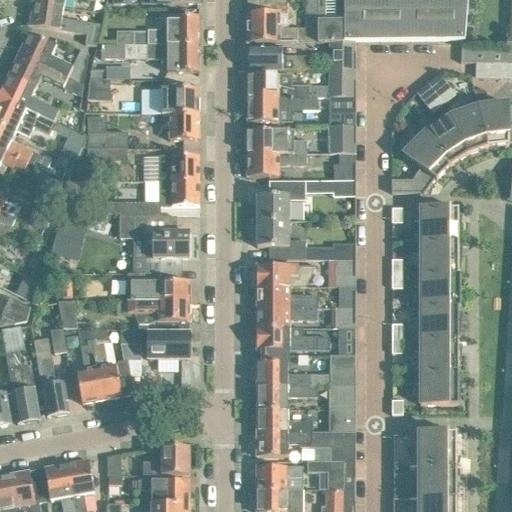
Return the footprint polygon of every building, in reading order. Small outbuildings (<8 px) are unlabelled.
[(82,0),(101,3),(101,0),(34,0),(33,5),(64,9),(65,0),(82,0)] [(466,43),(468,11),(468,0),(318,0),(318,31),(318,46),(329,46),(344,46),(344,44),(356,44),(466,43)] [(287,1),(268,1),(248,1),(248,46),(318,46),(318,31),(280,31),(280,16),(287,16),(287,1)] [(62,22),(63,21),(64,9),(33,5),(30,28),(50,31),(87,38),(86,47),(97,49),(100,30),(85,27),(85,26),(62,22)] [(199,46),(199,19),(179,19),(175,18),(175,23),(167,23),(160,32),(147,32),(147,33),(147,46),(167,47),(175,46),(199,46)] [(147,46),(147,33),(134,33),(134,46),(147,46)] [(56,49),(47,44),(29,35),(19,57),(68,80),(73,70),(51,60),(56,49)] [(511,65),(511,39),(506,39),(506,52),(462,50),(462,64),(476,65),(509,66),(511,65)] [(356,72),(356,44),(344,44),(344,46),(329,46),(329,72),(356,72)] [(147,61),(147,48),(147,46),(134,46),(134,48),(125,48),(125,61),(147,61)] [(199,75),(199,46),(175,46),(167,47),(167,75),(179,75),(199,75)] [(310,73),(310,58),(282,58),(282,49),(249,50),(249,53),(248,55),(248,59),(249,61),(250,72),(269,72),(310,73)] [(81,53),(73,70),(68,80),(84,89),(85,82),(88,56),(81,53)] [(68,80),(19,57),(9,78),(36,91),(41,80),(63,90),(68,80)] [(509,81),(509,66),(476,65),(476,80),(509,81)] [(105,83),(105,72),(92,71),(90,82),(97,83),(105,83)] [(355,101),(356,72),(329,72),(329,100),(355,101)] [(293,77),(278,77),(248,77),(248,101),(301,101),(301,102),(310,102),(310,88),(293,88),(293,77)] [(455,97),(440,77),(428,86),(444,106),(455,97)] [(0,95),(0,100),(55,126),(60,115),(31,101),(36,91),(9,78),(0,95)] [(120,83),(105,83),(97,83),(90,82),(88,103),(121,103),(120,83)] [(444,106),(428,86),(417,95),(433,115),(444,106)] [(199,116),(199,91),(163,91),(162,116),(165,116),(199,116)] [(55,126),(0,100),(0,125),(16,133),(28,139),(34,128),(43,133),(50,136),(52,132),(55,126)] [(511,144),(511,127),(509,127),(509,105),(489,108),(487,100),(477,102),(489,149),(509,147),(509,145),(511,144)] [(318,114),(318,102),(310,102),(301,102),(301,101),(248,101),(248,125),(278,125),(278,114),(318,114)] [(489,149),(477,102),(467,105),(468,113),(451,119),(469,156),(489,149)] [(199,143),(199,116),(165,116),(165,130),(170,130),(170,143),(199,143)] [(329,128),(329,129),(343,129),(343,116),(330,116),(330,128),(329,128)] [(469,156),(451,119),(435,129),(429,123),(421,129),(451,168),(469,156)] [(128,134),(107,135),(106,120),(88,120),(88,135),(88,150),(128,150),(128,134)] [(16,133),(0,125),(0,151),(27,165),(46,174),(51,164),(11,145),(16,133)] [(86,140),(55,126),(52,132),(67,139),(60,154),(70,159),(76,162),(86,140)] [(355,129),(343,129),(329,129),(329,156),(339,156),(355,156),(355,129)] [(451,168),(421,129),(413,136),(418,142),(404,157),(421,170),(412,183),(392,183),(392,196),(425,196),(435,181),(436,182),(451,168)] [(294,133),(279,133),(248,133),(248,156),(306,157),(306,144),(293,144),(294,133)] [(127,165),(128,150),(88,150),(87,165),(127,165)] [(27,165),(0,151),(0,165),(22,175),(27,165)] [(306,169),(306,157),(248,156),(248,180),(279,180),(279,169),(306,169)] [(355,184),(355,156),(339,156),(339,167),(334,167),(334,184),(355,184)] [(199,185),(199,159),(179,159),(160,159),(160,184),(199,185)] [(49,176),(40,197),(52,202),(61,181),(52,177),(49,176)] [(199,209),(199,185),(160,184),(160,207),(160,209),(199,209)] [(322,196),(322,184),(269,184),(269,197),(257,197),(257,224),(289,224),(289,204),(305,204),(305,196),(322,196)] [(0,212),(16,220),(21,210),(0,200),(0,212)] [(160,219),(160,209),(160,207),(102,207),(102,219),(120,219),(134,219),(160,219)] [(403,225),(403,211),(392,211),(392,225),(403,225)] [(459,225),(459,211),(414,211),(414,223),(421,223),(421,244),(459,244),(459,241),(461,225),(459,225)] [(16,220),(0,212),(0,223),(13,228),(16,220)] [(32,217),(28,225),(41,231),(45,223),(32,217)] [(61,219),(52,258),(79,264),(88,225),(61,219)] [(177,219),(160,219),(134,219),(120,219),(120,242),(144,242),(144,261),(190,261),(190,234),(168,234),(168,220),(177,220),(177,219)] [(289,244),(289,224),(257,224),(257,249),(269,249),(269,262),(322,262),(322,250),(306,250),(306,244),(289,244)] [(459,244),(421,244),(414,244),(414,255),(421,255),(421,276),(461,277),(461,275),(459,275),(459,273),(461,257),(459,257),(459,244)] [(355,290),(355,262),(335,262),(335,290),(339,290),(355,290)] [(392,262),(392,277),(403,277),(403,262),(392,262)] [(314,272),(317,272),(317,268),(257,268),(257,289),(290,289),(307,289),(314,272)] [(190,284),(182,284),(160,284),(160,276),(128,276),(128,304),(190,304),(190,284)] [(461,277),(421,276),(414,277),(414,288),(421,288),(421,309),(461,309),(461,277)] [(403,291),(403,277),(392,277),(392,291),(403,291)] [(62,300),(71,299),(70,279),(61,280),(62,300)] [(290,298),(290,289),(257,289),(257,311),(318,311),(318,298),(290,298)] [(355,298),(355,290),(339,290),(339,298),(355,298)] [(13,300),(5,318),(19,325),(27,324),(31,309),(13,300)] [(190,304),(128,304),(117,304),(117,315),(157,315),(157,324),(148,327),(148,332),(189,332),(189,324),(190,304)] [(63,332),(76,332),(85,332),(85,324),(76,324),(77,305),(58,305),(63,332)] [(461,310),(461,309),(421,309),(414,309),(414,320),(421,320),(421,341),(458,341),(458,338),(459,338),(461,322),(459,322),(459,310),(461,310)] [(355,331),(355,311),(336,310),(336,331),(355,331)] [(318,323),(318,311),(257,311),(257,331),(290,331),(290,323),(318,323)] [(0,329),(19,325),(5,318),(3,318),(0,324),(0,329)] [(392,327),(392,341),(403,341),(403,327),(392,327)] [(35,394),(30,367),(21,369),(18,354),(26,353),(22,331),(1,334),(5,355),(6,355),(12,394),(17,423),(18,427),(40,423),(40,419),(47,418),(42,392),(35,394)] [(55,356),(66,354),(62,331),(51,333),(55,356)] [(102,403),(90,334),(90,331),(78,333),(84,372),(76,374),(79,386),(82,406),(102,403)] [(134,397),(131,374),(129,363),(124,362),(118,363),(116,366),(108,367),(104,345),(109,344),(107,331),(90,334),(102,403),(134,397)] [(304,331),(290,331),(257,331),(257,352),(329,352),(329,340),(304,340),(304,331)] [(189,337),(149,336),(149,362),(189,362),(189,337)] [(403,356),(403,341),(392,341),(392,356),(403,356)] [(458,341),(421,341),(414,341),(414,352),(421,352),(421,374),(459,374),(459,371),(461,355),(459,354),(458,341)] [(34,346),(42,392),(47,418),(47,419),(70,415),(66,396),(63,383),(55,384),(48,344),(34,346)] [(330,358),(330,378),(330,389),(355,388),(355,359),(330,358)] [(330,389),(330,378),(288,378),(288,364),(257,364),(257,388),(312,389),(312,390),(318,390),(329,389),(330,389)] [(459,374),(421,374),(414,374),(414,385),(421,385),(421,407),(459,407),(459,403),(461,387),(459,387),(459,374)] [(318,400),(318,390),(312,390),(312,389),(257,388),(257,412),(288,412),(288,400),(318,400)] [(355,412),(355,388),(330,389),(329,389),(328,412),(355,412)] [(7,426),(10,426),(10,425),(17,423),(12,394),(5,396),(5,394),(0,395),(0,428),(1,430),(6,429),(7,426)] [(392,417),(403,417),(403,403),(392,403),(392,417)] [(288,425),(288,412),(257,412),(257,435),(312,436),(312,434),(313,434),(313,425),(288,425)] [(355,434),(355,412),(328,412),(328,425),(328,434),(355,434)] [(463,460),(467,460),(467,436),(447,436),(447,430),(429,430),(429,436),(392,436),(391,511),(466,511),(467,478),(463,478),(463,460)] [(355,463),(355,434),(328,434),(313,434),(312,434),(312,436),(257,435),(257,459),(288,459),(288,446),(301,446),(301,449),(331,450),(331,464),(355,463)] [(190,478),(190,450),(162,450),(162,466),(144,466),(144,478),(190,478)] [(122,478),(121,457),(107,460),(107,478),(109,478),(122,478)] [(95,495),(89,463),(67,467),(75,511),(86,511),(84,497),(95,495)] [(355,465),(345,465),(307,465),(307,475),(319,475),(320,492),(327,492),(355,492),(355,465)] [(75,511),(67,467),(45,471),(51,504),(62,502),(63,511),(75,511)] [(303,469),(277,469),(257,469),(257,492),(303,492),(303,469)] [(40,511),(40,505),(47,504),(44,490),(33,492),(29,473),(8,477),(13,511),(40,511)] [(13,511),(8,477),(0,478),(0,511),(3,511),(2,511),(13,511)] [(122,487),(122,478),(109,478),(109,488),(122,487)] [(190,483),(170,483),(139,483),(139,492),(155,492),(155,505),(190,505),(190,483)] [(302,511),(303,492),(257,492),(257,511),(302,511)] [(354,511),(355,492),(327,492),(327,509),(321,509),(321,511),(354,511)]
